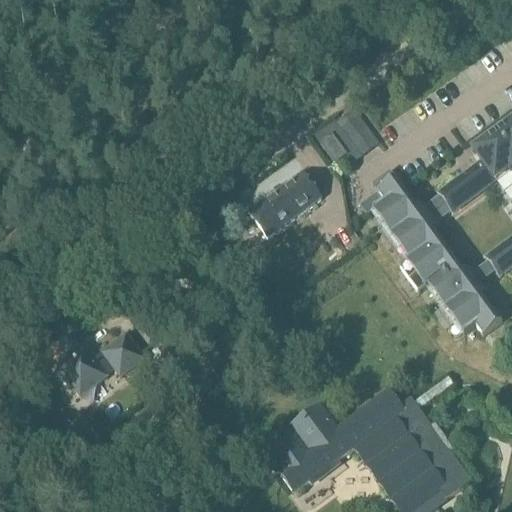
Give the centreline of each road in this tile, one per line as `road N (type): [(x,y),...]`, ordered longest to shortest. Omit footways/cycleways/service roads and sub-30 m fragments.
road 1 (residential): [(0,335),(454,0)]
road 2 (unknown): [(0,163),(194,0)]
